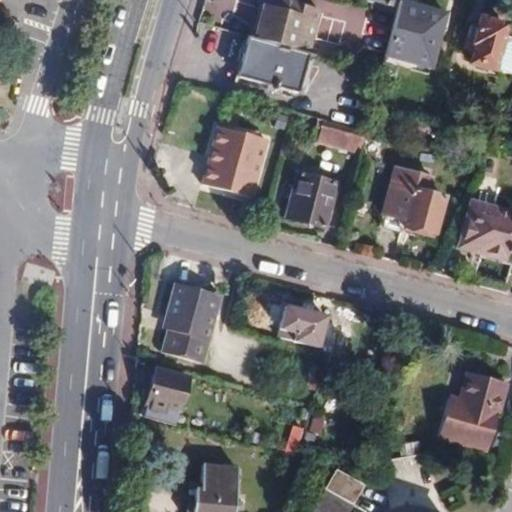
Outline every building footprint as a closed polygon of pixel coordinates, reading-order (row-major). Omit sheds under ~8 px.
[(315,0),(252,0),(243,40),(301,55),(315,0)] [(443,15),(397,3),(386,45),(432,56),(443,15)] [(502,26),(478,19),(472,44),(464,42),(462,49),(472,51),(470,63),(510,74),(511,64),(511,39),(500,36),(502,26)] [(291,94),(301,55),(243,40),(234,79),(291,94)] [(349,56),(351,44),(323,41),(322,52),(349,56)] [(390,117),(379,114),(375,130),(385,133),(390,117)] [(264,141),(217,128),(202,186),(248,201),(264,141)] [(339,134),(321,129),(317,144),(336,149),(339,134)] [(426,183),(390,172),(378,218),(399,224),(397,234),(427,243),(440,201),(422,196),(426,183)] [(333,185),(298,175),(286,218),(323,229),(333,185)] [(480,208),(469,206),(464,222),(460,224),(456,238),(459,242),(457,247),(504,260),(506,253),(511,254),(511,217),(492,212),(492,208),(480,205),(480,208)] [(457,281),(473,285),(472,280),(471,278),(462,277),(457,281)] [(168,314),(215,327),(221,301),(175,288),(168,314)] [(298,315),(283,311),(277,332),(292,337),(291,343),(312,350),(317,348),(329,352),(335,328),(322,323),(322,321),(308,317),(309,312),(299,310),(298,315)] [(204,368),(215,327),(168,314),(166,321),(174,323),(171,336),(166,335),(161,357),(204,368)] [(263,357),(239,351),(234,373),(258,380),(263,357)] [(185,382),(153,373),(143,411),(160,417),(162,410),(177,414),(185,382)] [(487,454),(505,385),(468,374),(460,405),(447,402),(437,440),(487,454)] [(290,443),(295,446),(302,432),(296,430),(290,443)] [(232,511),(235,472),(201,469),(200,486),(180,485),(179,500),(185,501),(184,511),(232,511)] [(334,473),(311,511),(348,511),(362,489),(334,473)]
